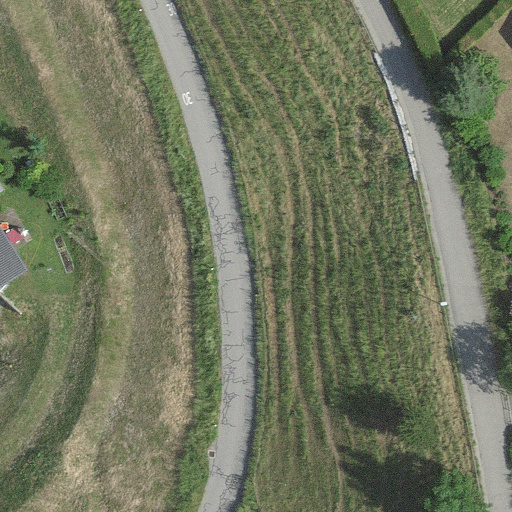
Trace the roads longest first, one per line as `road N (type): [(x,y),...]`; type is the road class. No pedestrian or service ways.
road 1 (residential): [(365,0),(411,96),(498,432),(502,511)]
road 2 (residential): [(212,511),(225,484),(237,292),(208,160),(148,0)]
